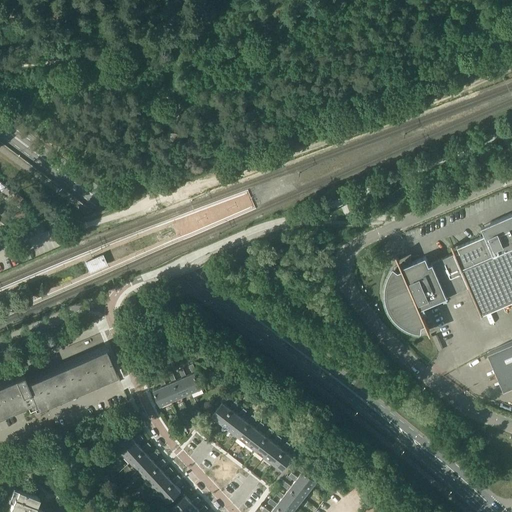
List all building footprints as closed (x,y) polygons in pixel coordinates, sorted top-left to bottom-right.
[(171,132),(171,142),(182,142),(182,132),(174,132),(171,132)] [(33,212),(36,208),(31,204),(28,209),(33,212)] [(511,212),(481,226),(486,237),(478,241),(477,239),(458,247),(460,252),(454,255),(454,253),(431,263),(432,264),(430,265),(426,256),(413,261),(414,264),(411,265),(410,264),(408,264),(406,265),(406,267),(399,270),(396,268),(392,274),(390,280),(388,286),(388,293),(389,299),(391,305),(388,306),(391,313),(396,319),(401,324),(407,327),(414,330),(422,331),(422,325),(426,324),(429,330),(430,330),(420,308),(444,298),(444,297),(446,296),(446,297),(469,287),(481,314),(495,308),(511,300),(511,212)] [(85,261),(90,272),(107,265),(103,254),(85,261)] [(511,341),(488,352),(504,389),(511,385),(511,341)] [(116,371),(106,347),(27,381),(23,371),(14,374),(15,377),(0,384),(0,412),(26,401),(28,407),(29,407),(28,405),(36,402),(37,406),(38,406),(38,404),(115,371),(116,372),(116,371)] [(191,392),(201,387),(195,372),(197,371),(193,363),(189,365),(192,373),(187,375),(184,376),(191,392)] [(181,396),(191,392),(184,376),(187,375),(183,368),(179,370),(182,377),(176,380),(174,381),(181,396)] [(171,401),(181,396),(174,381),(176,380),(173,372),(169,374),(172,381),(166,384),(164,385),(171,401)] [(164,385),(166,384),(163,377),(159,378),(162,386),(154,389),(161,405),(171,401),(164,385)] [(231,409),(229,408),(224,404),(230,397),(226,394),(221,401),(222,402),(212,415),(221,422),(231,409)] [(229,429),(240,416),(238,414),(233,410),(239,403),(235,401),(229,408),(231,409),(221,422),(229,429)] [(249,422),(247,421),(242,417),(247,411),(243,408),(238,414),(240,416),(229,429),(238,436),(249,422)] [(247,442),(257,429),(255,428),(250,424),(256,417),(252,414),(247,421),(249,422),(238,436),(247,442)] [(266,436),(264,435),(259,430),(264,424),(261,421),(255,428),(257,429),(247,442),(256,449),(266,436)] [(123,453),(136,441),(135,440),(130,435),(136,430),(133,426),(127,432),(128,434),(116,445),(123,453)] [(275,443),(273,441),(268,437),(273,431),(270,428),(264,435),(266,436),(256,449),(264,456),(275,443)] [(131,461),(144,450),(142,448),(138,443),(143,438),(141,435),(135,440),(136,441),(123,453),(131,461)] [(273,463),(284,449),(282,448),(277,444),(282,437),(278,435),(273,441),(275,443),(264,456),(273,463)] [(282,470),(292,456),(285,451),(290,444),(287,441),(282,448),(284,449),(273,463),(282,470)] [(138,469),(151,458),(150,456),(145,451),(151,445),(148,442),(142,448),(144,450),(131,461),(138,469)] [(44,450),(35,454),(37,459),(46,455),(44,450)] [(159,466),(157,464),(153,459),(158,454),(155,451),(150,456),(151,458),(138,469),(146,477),(159,466)] [(154,485),(166,474),(164,472),(160,467),(166,462),(163,458),(157,464),(159,466),(146,477),(154,485)] [(310,489),(317,480),(304,470),(305,468),(298,463),(295,466),(302,472),(298,477),(297,479),(310,489)] [(174,482),(172,480),(168,475),(173,470),(170,467),(164,472),(166,474),(154,485),(161,494),(174,482)] [(106,483),(111,478),(107,474),(105,476),(102,472),(99,475),(106,483)] [(303,498),(310,489),(297,479),(298,477),(292,472),(289,475),(295,480),(291,486),(290,487),(303,498)] [(169,502),(181,490),(175,484),(181,478),(178,475),(172,480),(174,482),(161,494),(169,502)] [(296,506),(303,498),(290,487),(291,486),(284,480),(282,484),(288,489),(284,494),(283,496),(296,506)] [(285,511),(292,511),(296,506),(283,496),(284,494),(278,489),(275,493),(282,498),(278,503),(276,505),(285,511)] [(44,511),(35,508),(39,497),(19,490),(16,497),(15,497),(10,510),(16,511),(44,511)] [(192,502),(186,495),(173,507),(178,511),(183,511),(193,504),(195,505),(201,499),(198,496),(192,502)] [(285,511),(276,505),(278,503),(271,498),(268,501),(275,506),(271,511),(270,511),(285,511)]
